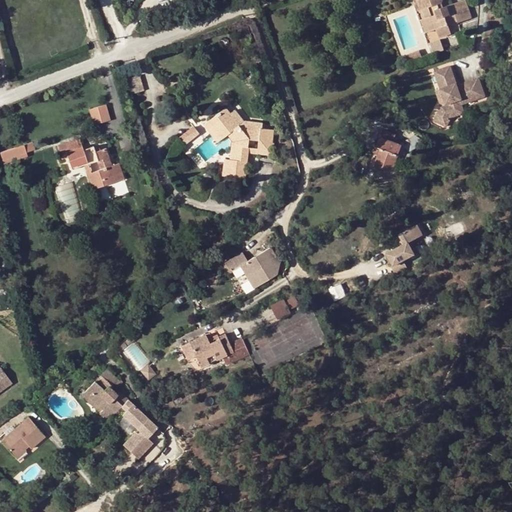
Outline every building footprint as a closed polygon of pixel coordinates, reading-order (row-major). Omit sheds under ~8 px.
[(415,0),(420,10),(423,9),(428,8),(431,17),(426,19),(431,32),(435,30),(437,38),(450,33),(444,18),(454,14),(457,23),(470,19),(463,0),(443,7),(441,8),(439,3),(441,3),(440,0),(415,0)] [(428,8),(423,9),(426,19),(431,17),(428,8)] [(431,32),(426,19),(421,20),(425,33),(431,32)] [(419,51),(405,56),(408,64),(422,58),(419,51)] [(451,66),(435,72),(441,90),(447,105),(442,107),(435,121),(447,127),(452,117),(465,113),(462,104),(486,96),(479,77),(464,83),(466,90),(460,92),(451,66)] [(140,76),(127,79),(131,94),(145,90),(140,76)] [(447,105),(441,90),(436,91),(442,107),(447,105)] [(111,120),(107,105),(90,109),(94,125),(111,120)] [(271,156),(272,146),(274,130),(238,126),(224,109),(203,125),(216,143),(227,135),(234,144),(232,144),(229,160),(225,160),(223,177),(244,179),(249,143),(260,144),(259,155),(271,156)] [(199,134),(194,126),(178,138),(184,146),(199,134)] [(377,156),(373,167),(390,174),(396,161),(402,146),(401,145),(393,142),(395,136),(383,131),(375,148),(377,148),(380,150),(377,156)] [(396,161),(426,143),(416,136),(401,145),(402,146),(396,161)] [(58,145),(62,156),(67,154),(68,158),(70,164),(87,159),(88,163),(97,159),(100,169),(88,173),(94,189),(124,178),(119,164),(112,166),(110,167),(106,158),(109,157),(106,148),(101,150),(96,152),(94,146),(84,150),(82,146),(79,146),(76,138),(58,145)] [(28,151),(36,149),(34,142),(0,149),(0,153),(2,162),(29,155),(28,151)] [(275,146),(272,146),(271,156),(259,155),(259,158),(274,159),(275,146)] [(87,159),(70,164),(72,168),(88,163),(87,159)] [(415,227),(420,237),(424,235),(419,225),(415,227)] [(406,244),(389,253),(395,264),(392,265),(396,273),(408,266),(405,259),(416,253),(410,242),(420,237),(415,227),(401,234),(406,244)] [(248,261),(243,253),(225,263),(230,272),(240,266),(254,287),(278,274),(280,263),(270,247),(248,261)] [(300,305),(295,296),(288,300),(292,309),(300,305)] [(285,298),(271,304),(276,318),(291,311),(285,298)] [(137,333),(116,346),(120,352),(122,351),(135,340),(142,331),(140,328),(137,333)] [(249,355),(242,339),(230,344),(225,334),(218,337),(219,340),(210,344),(208,342),(205,336),(181,347),(187,361),(196,357),(201,367),(222,357),(226,365),(249,355)] [(148,365),(141,371),(149,380),(156,374),(148,365)] [(0,388),(11,380),(0,367),(0,388)] [(117,379),(107,370),(101,376),(111,385),(117,379)] [(111,385),(101,376),(95,382),(104,391),(109,386),(114,391),(122,383),(117,379),(111,385)] [(94,382),(85,393),(104,410),(100,414),(108,421),(127,399),(119,393),(117,395),(114,391),(109,386),(104,391),(95,382),(94,382)] [(104,410),(85,393),(82,396),(100,414),(104,410)] [(2,442),(14,456),(27,445),(29,447),(31,448),(44,437),(29,419),(2,442)] [(87,433),(74,446),(87,459),(101,445),(87,433)] [(27,445),(14,456),(17,460),(26,452),(25,450),(29,447),(27,445)] [(49,487),(42,493),(30,503),(34,507),(53,491),(49,487)] [(38,511),(34,507),(30,503),(19,511),(38,511)]
